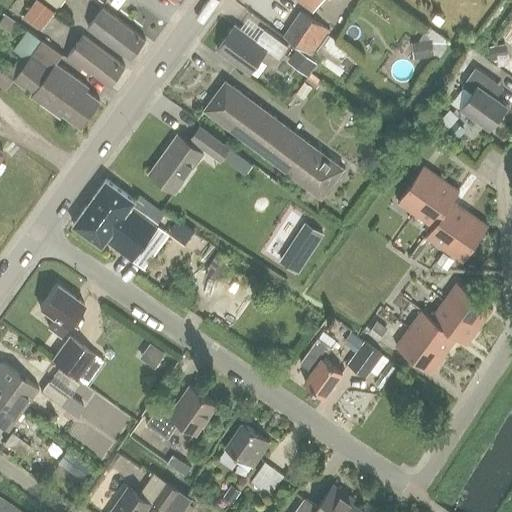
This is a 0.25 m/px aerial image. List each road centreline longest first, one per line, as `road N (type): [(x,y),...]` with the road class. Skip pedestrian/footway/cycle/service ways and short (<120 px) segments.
road 1 (residential): [(38,236),(414,494),(511,348)]
road 2 (secondary): [(38,236),(210,0)]
